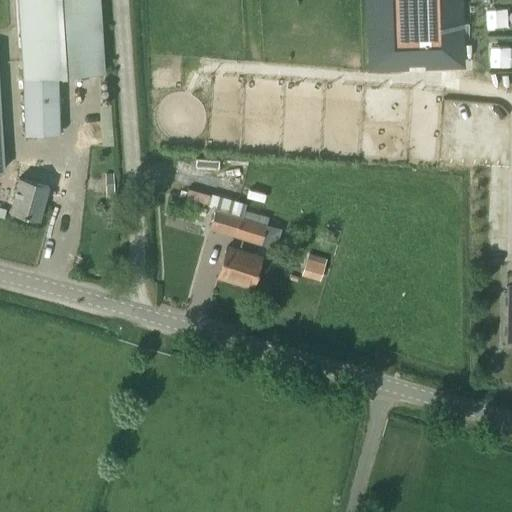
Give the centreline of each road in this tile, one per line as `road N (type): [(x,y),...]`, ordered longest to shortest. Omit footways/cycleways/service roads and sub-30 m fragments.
road 1 (unclassified): [(511,425),(139,311)]
road 2 (track): [(200,66),(446,83),(511,99)]
road 3 (unclassified): [(139,311),(122,0)]
road 4 (unclassified): [(139,311),(0,273)]
